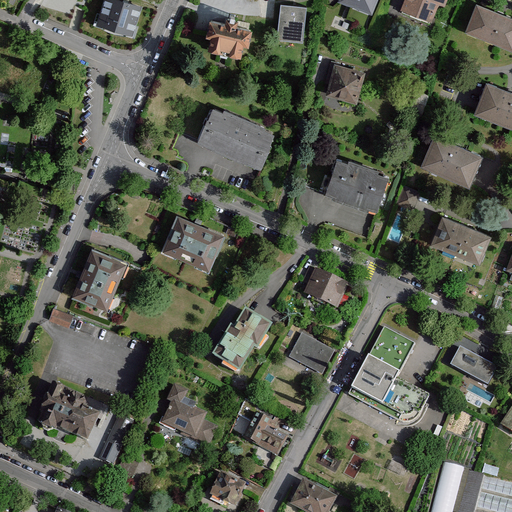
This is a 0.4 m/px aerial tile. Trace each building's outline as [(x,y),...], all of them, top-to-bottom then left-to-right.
[(128,0),(105,0),(99,18),(124,25),(132,1),(128,0)] [(334,0),(368,13),(372,0),(334,0)] [(399,0),(396,10),(428,22),(435,4),(442,6),(444,0),(399,0)] [(276,3),(272,39),(299,42),(303,6),(276,3)] [(511,18),(471,3),(460,31),(509,51),(511,44),(511,18)] [(242,44),(245,27),(230,24),(231,18),(219,15),(218,20),(202,17),(199,34),(205,36),(202,48),(234,54),(236,43),(242,44)] [(360,71),(329,63),(321,94),(352,102),(360,71)] [(511,93),(486,84),(474,116),(511,130),(511,93)] [(191,139),(254,167),(270,133),(260,129),(261,126),(219,108),(218,111),(206,106),(191,139)] [(428,135),(416,165),(465,184),(477,154),(428,135)] [(332,159),(320,191),(372,210),(384,176),(373,172),(374,169),(344,159),(343,163),(332,159)] [(172,214),(156,251),(204,272),(220,235),(172,214)] [(437,215),(426,243),(476,263),(487,234),(437,215)] [(65,295),(102,311),(123,262),(86,246),(65,295)] [(511,247),(502,274),(511,277),(511,247)] [(345,284),(310,268),(298,294),(333,310),(345,284)] [(70,316),(54,310),(49,321),(66,327),(70,316)] [(226,327),(208,358),(236,373),(250,348),(255,351),(269,327),(240,311),(230,330),(226,327)] [(380,327),(344,395),(394,422),(400,424),(407,423),(413,420),(418,415),(426,398),(394,381),(413,345),(380,327)] [(319,376),(332,351),(299,333),(285,358),(319,376)] [(457,348),(447,367),(484,387),(494,368),(457,348)] [(55,427),(87,442),(99,413),(83,406),(86,398),(51,382),(40,405),(37,412),(41,414),(38,422),(42,424),(42,428),(48,430),(55,427)] [(157,424),(204,447),(213,428),(200,421),(203,414),(179,402),(184,391),(171,385),(163,402),(167,404),(157,424)] [(511,408),(502,423),(511,429),(511,408)] [(238,440),(274,457),(284,438),(271,432),(275,425),(251,414),(238,440)] [(118,415),(99,458),(111,463),(130,421),(118,415)] [(123,455),(114,474),(129,481),(137,461),(123,455)] [(440,463),(427,511),(449,511),(460,468),(440,463)] [(205,495),(230,508),(242,485),(217,473),(205,495)] [(298,481),(284,509),(291,511),(326,511),(333,498),(298,481)]
